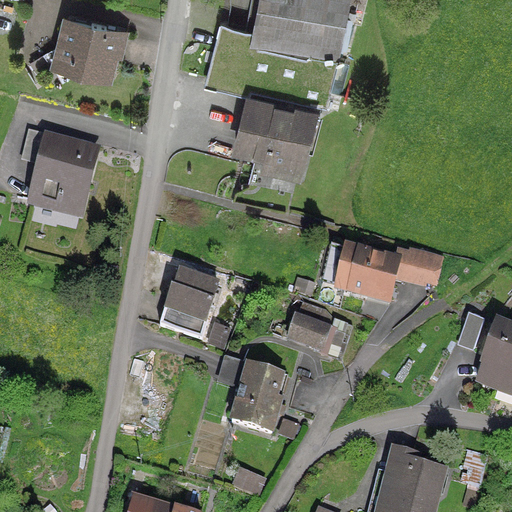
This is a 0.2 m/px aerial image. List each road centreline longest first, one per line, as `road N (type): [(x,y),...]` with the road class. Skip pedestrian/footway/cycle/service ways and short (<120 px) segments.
road 1 (residential): [(94,511),(179,0)]
road 2 (residential): [(308,456),(325,442),(408,416),(511,426)]
road 3 (residential): [(308,456),(371,351),(442,301)]
